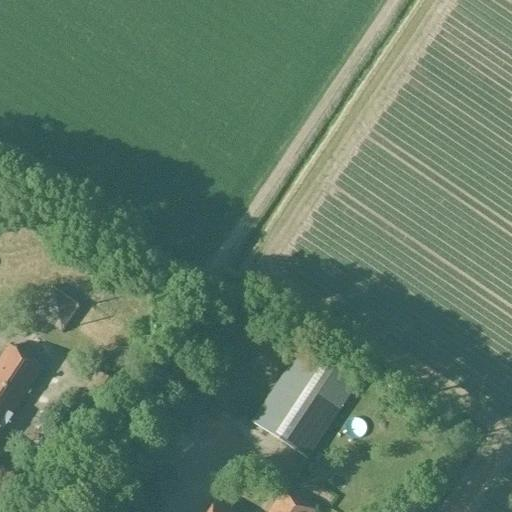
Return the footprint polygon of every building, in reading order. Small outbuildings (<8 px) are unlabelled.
[(62,333),(80,308),(54,289),(36,316),(62,333)] [(307,461),(361,381),(306,344),(252,424),(307,461)] [(9,348),(0,360),(0,432),(42,370),(9,348)] [(83,442),(120,388),(97,372),(60,426),(83,442)] [(185,457),(156,465),(161,481),(190,473),(185,457)] [(167,480),(170,493),(185,489),(182,477),(167,480)] [(313,511),(314,511),(284,492),(270,511),(231,511),(217,502),(210,511),(313,511)]
